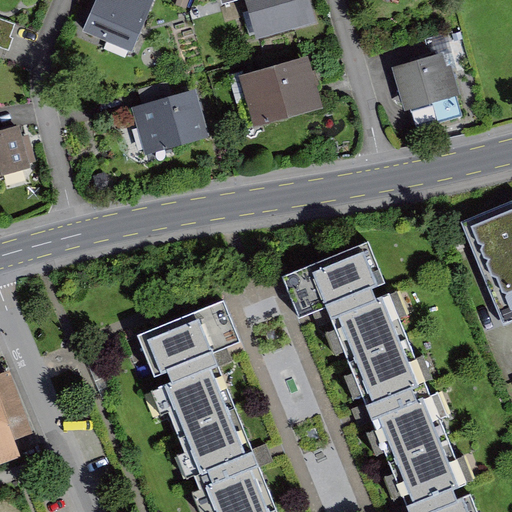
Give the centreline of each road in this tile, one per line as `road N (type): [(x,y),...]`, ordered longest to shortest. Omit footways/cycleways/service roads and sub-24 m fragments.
road 1 (secondary): [(76,234),(383,180)]
road 2 (residential): [(76,234),(42,75),(65,0)]
road 3 (residential): [(89,511),(0,295)]
road 4 (residential): [(383,180),(335,0)]
road 5 (secondary): [(383,180),(511,151)]
